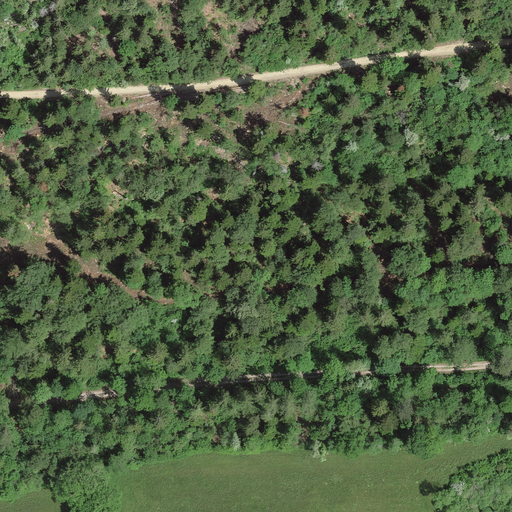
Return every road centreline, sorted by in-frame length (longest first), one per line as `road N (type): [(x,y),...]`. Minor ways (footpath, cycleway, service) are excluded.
road 1 (track): [(0,95),(226,82),(511,42)]
road 2 (track): [(511,364),(0,405)]
road 3 (track): [(209,83),(0,139)]
